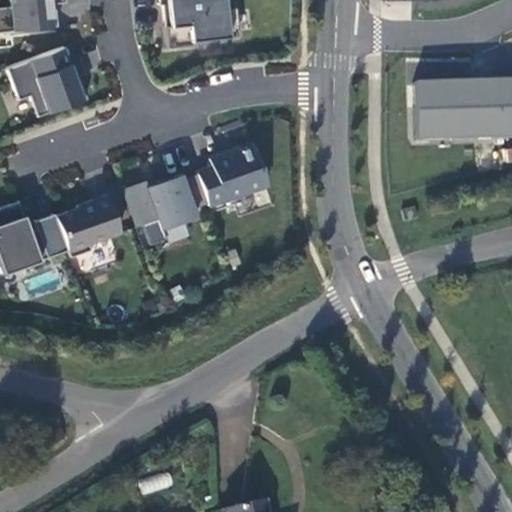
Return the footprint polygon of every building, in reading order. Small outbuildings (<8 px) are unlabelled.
[(62,0),(7,0),(8,6),(0,7),(0,31),(54,26),(52,9),(48,9),(47,4),(63,2),(62,0)] [(221,0),(156,0),(157,4),(165,3),(167,25),(162,25),(165,47),(190,44),(189,40),(235,35),(232,6),(222,8),(221,0)] [(61,47),(4,67),(15,99),(27,95),(34,116),(84,98),(76,78),(72,79),(61,47)] [(511,138),(511,80),(411,83),(412,141),(511,138)] [(209,166),(194,172),(195,175),(205,202),(206,205),(264,185),(251,148),(247,146),(226,154),(225,151),(206,158),(209,166)] [(504,161),(511,160),(511,147),(503,148),(504,161)] [(180,180),(177,174),(144,186),(142,181),(125,187),(139,224),(154,219),(159,231),(193,218),(189,208),(205,202),(195,175),(180,180)] [(125,187),(118,190),(132,227),(139,224),(125,187)] [(117,232),(104,195),(74,206),(74,208),(52,216),(64,250),(67,258),(88,250),(86,243),(117,232)] [(52,216),(51,214),(31,221),(33,228),(26,231),(15,201),(0,205),(0,273),(64,250),(52,216)] [(137,480),(141,494),(172,487),(169,473),(137,480)] [(262,511),(261,503),(220,511),(219,511),(262,511)]
